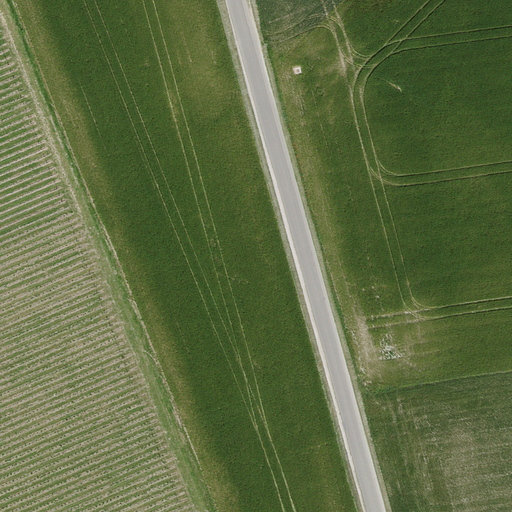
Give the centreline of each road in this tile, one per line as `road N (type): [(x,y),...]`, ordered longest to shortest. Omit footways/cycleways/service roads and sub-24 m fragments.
road 1 (track): [(208,511),(6,0)]
road 2 (unclassified): [(232,0),(374,511)]
